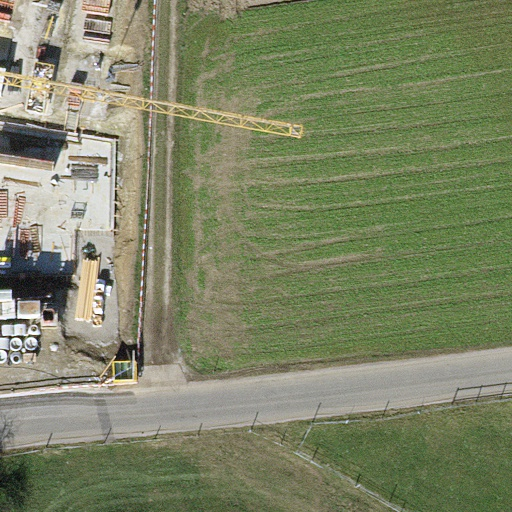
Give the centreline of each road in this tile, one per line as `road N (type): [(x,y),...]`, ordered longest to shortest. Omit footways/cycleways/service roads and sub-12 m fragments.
road 1 (unclassified): [(0,412),(511,347)]
road 2 (track): [(160,389),(161,0)]
